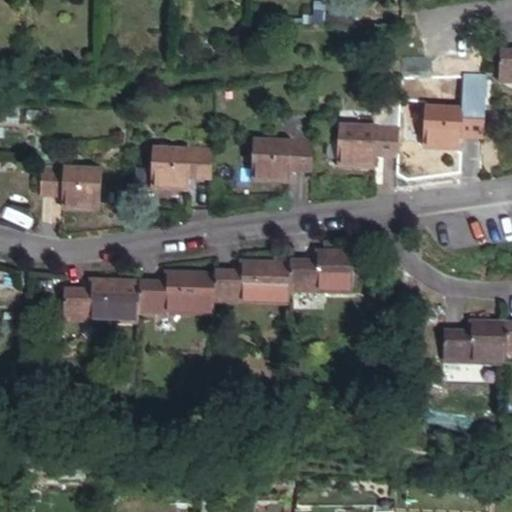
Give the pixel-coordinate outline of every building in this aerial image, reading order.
[(488,143),(489,115),(429,112),(426,153),(466,155),(466,143),(488,143)] [(402,152),(403,121),(345,118),(342,159),(380,160),(381,150),(402,152)] [(315,169),(317,140),(256,137),(253,177),(294,179),(294,169),(315,169)] [(216,178),(216,149),(158,146),(156,186),(194,187),(195,178),(216,178)] [(102,210),(104,169),(48,166),(46,196),(65,196),(65,209),(102,210)] [(320,267),(293,265),(293,270),(293,295),(355,299),(357,258),(321,256),(320,267)] [(257,278),(218,276),(216,275),(215,282),(214,306),(293,310),(293,295),(293,270),(258,267),(257,278)] [(164,289),(139,288),(138,320),(213,324),(214,306),(215,282),(165,278),(164,289)] [(138,320),(139,288),(93,285),(92,295),(64,293),(63,326),(138,330),(138,320)] [(507,360),(510,330),(474,327),(473,340),(445,338),(443,367),(506,371),(507,360)]
